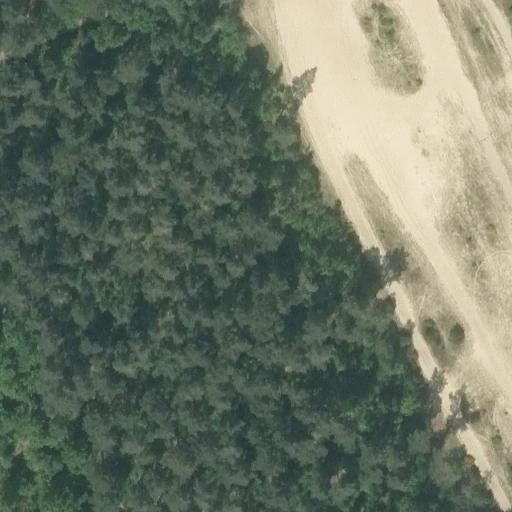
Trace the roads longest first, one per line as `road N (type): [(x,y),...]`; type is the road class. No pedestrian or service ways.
road 1 (track): [(0,283),(98,511)]
road 2 (track): [(420,0),(511,199)]
road 3 (track): [(160,0),(0,68)]
